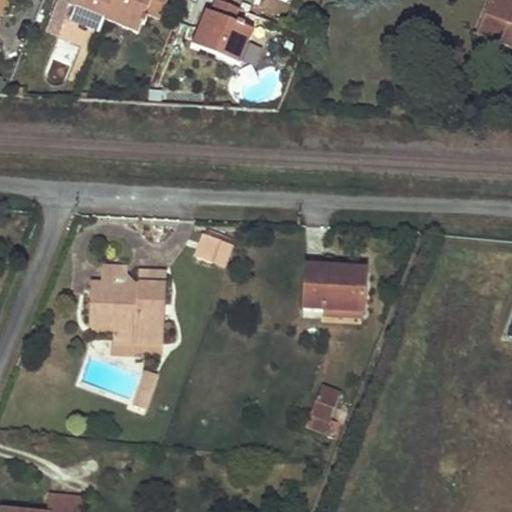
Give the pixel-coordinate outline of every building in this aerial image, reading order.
[(58,0),(53,14),(65,19),(67,19),(100,33),(105,21),(113,0),(58,0)] [(113,0),(105,21),(138,35),(141,25),(144,26),(146,20),(144,19),(145,15),(160,20),(168,0),(113,0)] [(511,0),(492,0),(486,17),(495,21),(487,41),(511,50),(511,0)] [(210,15),(243,28),(244,26),(238,23),(242,12),(215,1),(210,15)] [(252,32),(243,28),(210,15),(206,13),(192,46),(239,65),(252,32)] [(58,36),(65,19),(53,14),(46,31),(58,36)] [(486,17),(478,37),(487,41),(495,21),(486,17)] [(204,236),(196,258),(211,264),(220,242),(204,236)] [(303,311),(363,314),(365,276),(324,274),(324,268),(305,267),(303,311)] [(365,276),(365,271),(324,268),(324,274),(365,276)] [(102,270),(101,286),(126,287),(127,271),(102,270)] [(90,285),(88,327),(114,328),(119,329),(119,331),(135,332),(135,343),(163,344),(166,276),(138,274),(138,287),(137,296),(126,296),(126,287),(101,286),(90,285)] [(126,287),(126,296),(137,296),(138,287),(126,287)] [(114,328),(114,342),(135,343),(135,332),(119,331),(119,329),(114,328)] [(139,393),(149,397),(156,376),(146,373),(139,393)] [(311,415),(329,422),(338,399),(320,392),(311,415)] [(134,407),(145,411),(149,397),(139,393),(134,407)] [(81,511),(83,500),(50,497),(48,511),(8,511),(1,511),(0,511),(81,511)]
